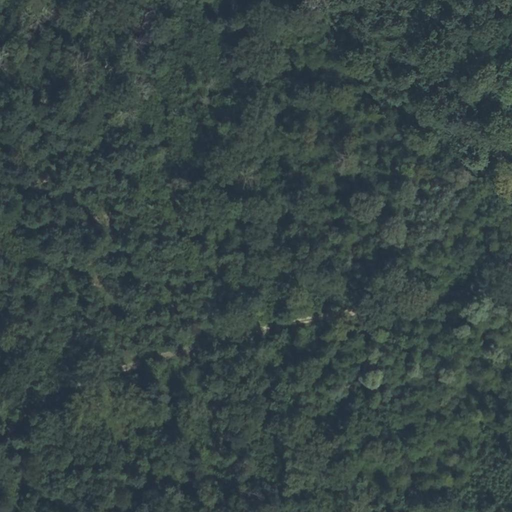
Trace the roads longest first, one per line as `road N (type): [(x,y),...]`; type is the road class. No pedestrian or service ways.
road 1 (track): [(0,439),(57,396),(208,340),(264,329)]
road 2 (track): [(264,329),(511,285)]
road 3 (track): [(389,511),(349,488),(264,329)]
